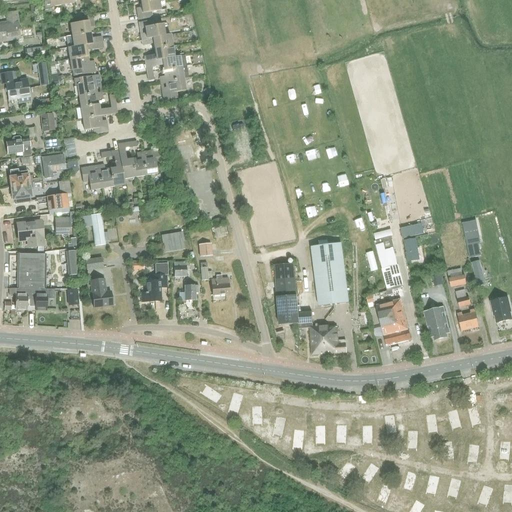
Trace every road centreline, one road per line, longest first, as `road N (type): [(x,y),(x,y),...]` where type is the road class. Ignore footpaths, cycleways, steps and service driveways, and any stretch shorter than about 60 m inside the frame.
road 1 (residential): [(265,340),(206,112),(197,106),(140,116)]
road 2 (track): [(360,511),(267,464),(122,356)]
road 3 (tertiary): [(511,355),(360,381),(266,370)]
road 4 (unclassified): [(119,349),(128,329),(157,327),(206,331),(267,352)]
road 5 (tertiary): [(266,370),(119,349)]
road 6 (residential): [(140,116),(110,0)]
